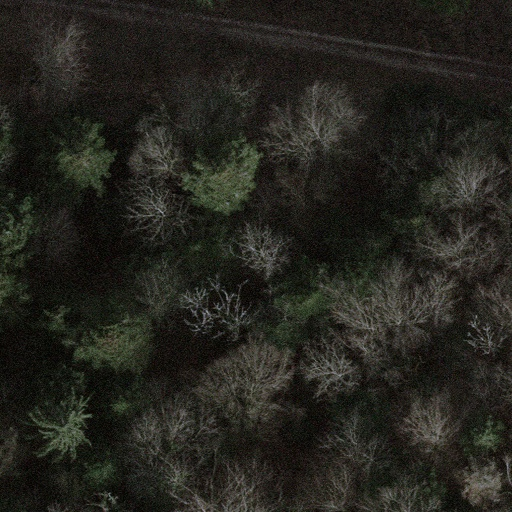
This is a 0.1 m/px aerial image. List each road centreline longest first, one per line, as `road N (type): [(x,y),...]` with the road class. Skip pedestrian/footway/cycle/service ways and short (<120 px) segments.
road 1 (track): [(511,76),(94,0)]
road 2 (track): [(327,48),(118,83),(0,82)]
